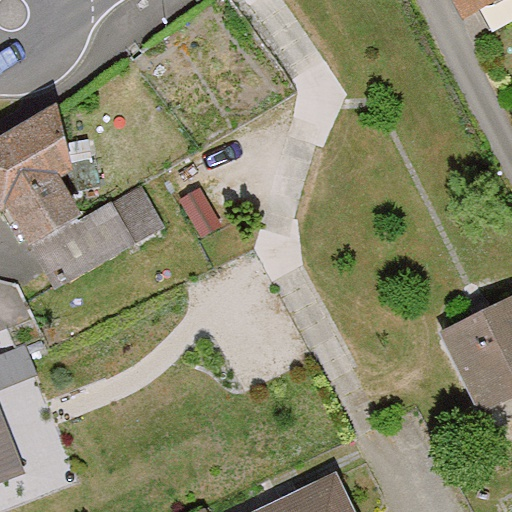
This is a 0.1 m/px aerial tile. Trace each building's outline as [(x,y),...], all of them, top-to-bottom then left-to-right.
[(511,0),(458,0),(469,19),(505,0),(511,0)] [(0,218),(8,214),(52,291),(134,245),(110,205),(79,222),(58,184),(71,177),(88,167),(55,110),(0,141),(0,218)] [(479,409),(511,393),(511,299),(443,333),(479,409)] [(0,477),(17,471),(0,427),(0,385),(29,375),(21,353),(0,360),(0,477)] [(350,511),(336,481),(267,511),(350,511)]
